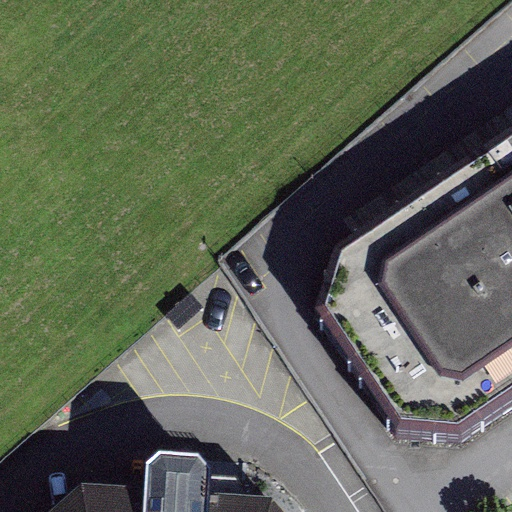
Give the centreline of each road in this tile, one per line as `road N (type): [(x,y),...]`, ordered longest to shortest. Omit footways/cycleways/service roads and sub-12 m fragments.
road 1 (residential): [(359,511),(325,458),(240,423),(160,424),(64,455),(0,511)]
road 2 (unknown): [(374,181),(427,251),(484,248),(511,232)]
